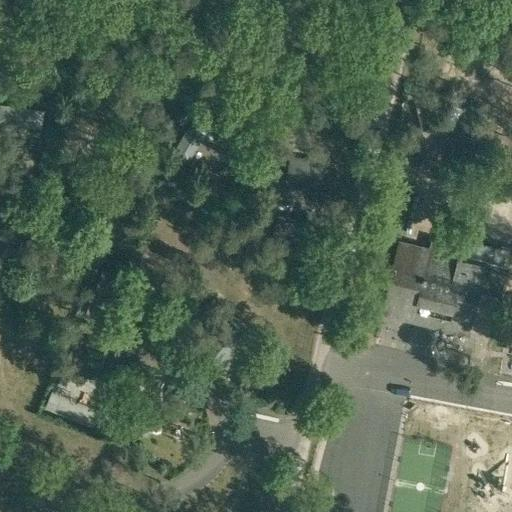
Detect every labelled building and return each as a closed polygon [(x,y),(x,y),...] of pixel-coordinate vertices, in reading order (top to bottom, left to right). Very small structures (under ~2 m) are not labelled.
[(0,103),(0,120),(42,127),(44,110),(0,103)] [(174,148),(190,158),(202,137),(223,149),(232,135),(195,113),(174,148)] [(511,158),(490,152),(480,185),(511,194),(511,158)] [(294,160),(290,181),(322,188),(327,167),(294,160)] [(130,164),(114,204),(129,210),(145,170),(130,164)] [(397,253),(383,309),(473,331),(483,288),(505,293),(511,264),(511,228),(510,228),(506,246),(450,232),(458,201),(412,190),(397,253)] [(277,218),(272,239),(304,246),(309,225),(277,218)] [(38,246),(19,288),(33,294),(52,252),(38,246)] [(102,272),(86,313),(100,318),(116,277),(102,272)] [(254,272),(237,286),(245,295),(262,282),(254,272)] [(231,320),(202,356),(215,367),(244,331),(231,320)] [(51,390),(45,406),(91,424),(97,408),(51,390)] [(138,396),(134,434),(149,435),(153,398),(138,396)] [(446,457),(446,429),(432,429),(432,457),(446,457)] [(423,511),(435,511),(440,502),(429,496),(422,511),(423,511)]
